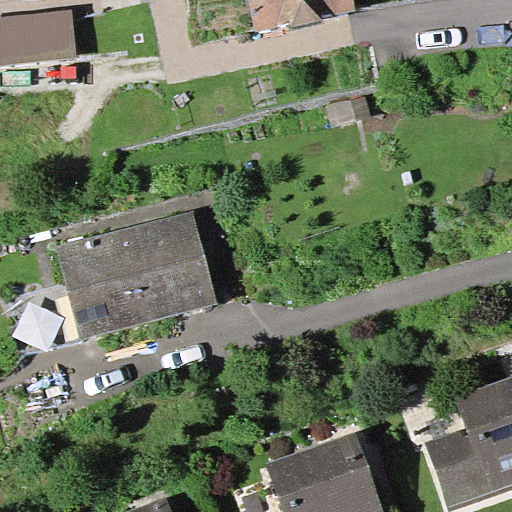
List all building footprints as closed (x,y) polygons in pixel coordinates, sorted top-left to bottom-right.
[(364,0),(258,0),(266,32),(367,8),(364,0)] [(77,17),(0,23),(0,62),(80,57),(77,17)] [(200,203),(53,243),(80,343),(228,303),(200,203)] [(480,444),(437,460),(455,511),(474,511),(511,498),(511,393),(467,410),(480,444)] [(268,476),(282,511),(390,511),(362,439),(268,476)]
